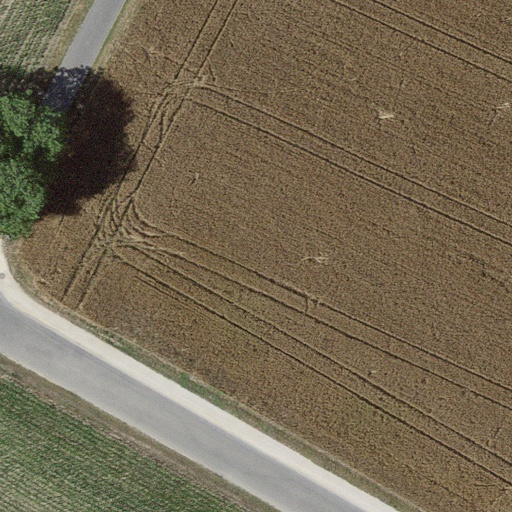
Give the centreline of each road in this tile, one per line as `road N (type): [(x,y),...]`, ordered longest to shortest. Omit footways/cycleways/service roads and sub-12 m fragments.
road 1 (unclassified): [(315,511),(0,331)]
road 2 (unclassified): [(0,216),(108,0)]
